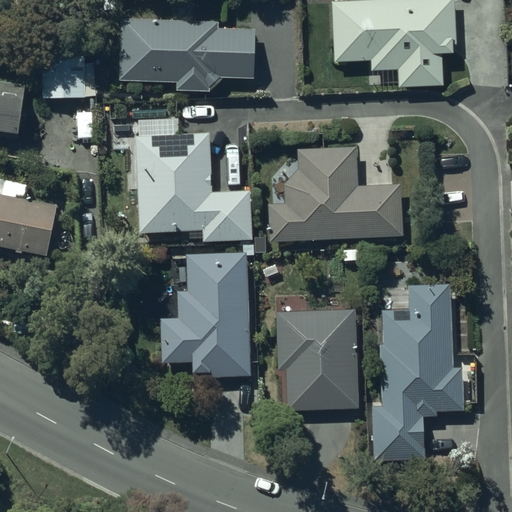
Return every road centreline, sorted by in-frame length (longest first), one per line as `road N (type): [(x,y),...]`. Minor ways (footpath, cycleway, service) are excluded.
road 1 (residential): [(209,113),(420,106),(465,123),(479,141),(495,511)]
road 2 (tertiary): [(0,395),(244,511)]
